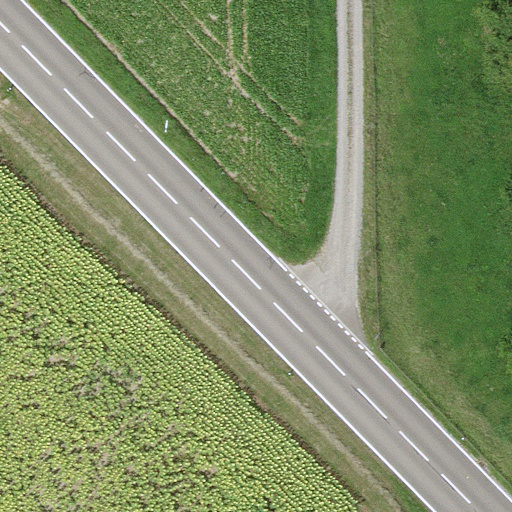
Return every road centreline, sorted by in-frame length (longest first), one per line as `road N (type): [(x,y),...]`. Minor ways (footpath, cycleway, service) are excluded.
road 1 (primary): [(0,23),(478,511)]
road 2 (track): [(355,0),(354,177),(342,272),(318,348)]
